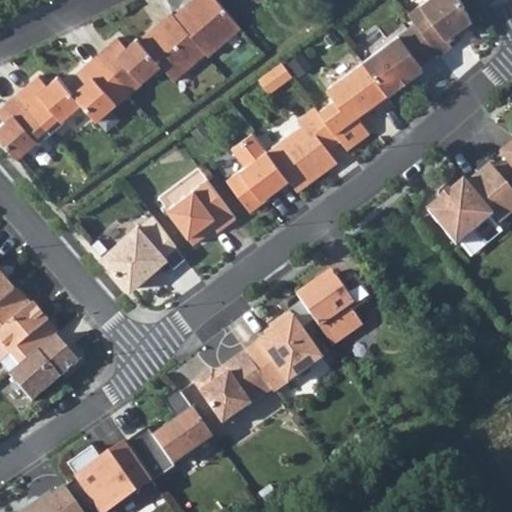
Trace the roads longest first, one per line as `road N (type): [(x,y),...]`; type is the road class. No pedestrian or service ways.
road 1 (residential): [(511,63),(403,163),(144,355)]
road 2 (residential): [(0,191),(144,355)]
road 3 (track): [(339,511),(511,390)]
road 4 (residential): [(144,355),(112,387),(0,464)]
